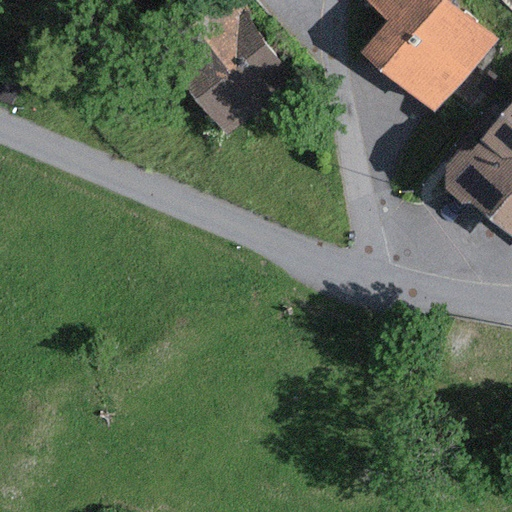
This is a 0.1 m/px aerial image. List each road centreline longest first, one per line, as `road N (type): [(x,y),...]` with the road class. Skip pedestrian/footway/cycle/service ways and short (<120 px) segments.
road 1 (residential): [(382,279),(88,169),(0,127)]
road 2 (residential): [(346,0),(341,43),(382,279)]
road 3 (residential): [(511,308),(382,279)]
